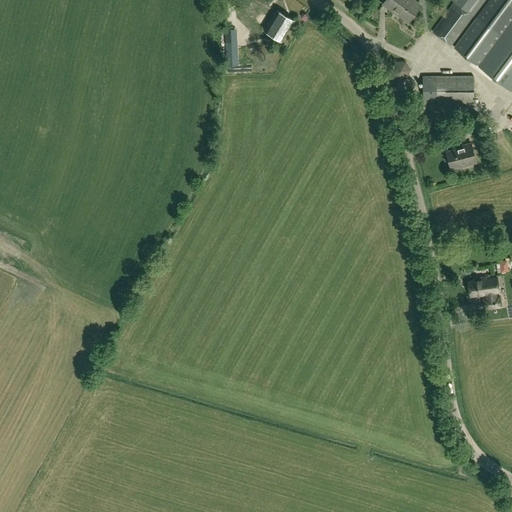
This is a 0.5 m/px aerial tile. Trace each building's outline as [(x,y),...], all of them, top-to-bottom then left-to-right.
[(385,0),(383,3),(409,22),(421,5),(414,0),(385,0)] [(452,45),(474,14),(485,0),(452,0),(455,2),(434,31),(452,45)] [(502,83),(511,70),(511,0),(489,0),(476,18),(478,19),(456,49),(483,69),(502,83)] [(282,41),(294,20),(278,10),(265,30),(282,41)] [(240,66),(238,40),(225,41),(226,66),(240,66)] [(423,104),(473,104),(473,76),(423,76),(423,104)] [(476,162),(471,143),(454,147),(454,149),(447,151),(451,167),(459,165),(460,167),(476,162)] [(509,258),(498,260),(500,271),(511,269),(509,258)] [(497,277),(487,279),(487,277),(474,279),(475,280),(469,281),(471,296),(487,294),(487,298),(484,298),(485,309),(502,306),(497,277)]
